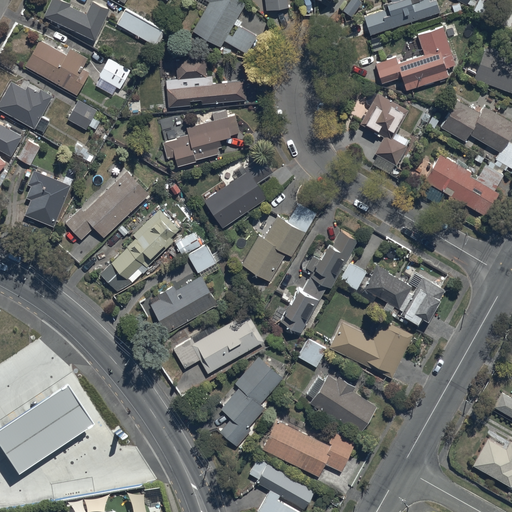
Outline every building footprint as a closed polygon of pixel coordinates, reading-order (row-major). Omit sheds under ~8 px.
[(71,5),(60,0),(52,0),(44,18),(95,41),(109,11),(92,3),(86,15),(69,7),(71,5)] [(198,0),(197,3),(207,8),(192,33),(220,49),(224,41),(247,55),(257,37),(240,27),(233,38),(228,35),(234,25),(239,28),(242,22),(237,20),(246,5),(236,0),(198,0)] [(263,0),(265,9),(285,6),(284,0),(263,0)] [(363,3),(357,0),(348,0),(341,10),(352,18),(363,3)] [(386,4),(387,8),(364,15),(367,26),(369,34),(439,11),(437,3),(413,11),(409,0),(391,0),(392,2),(386,4)] [(498,0),(480,0),(475,12),(489,19),(498,0)] [(125,10),(116,26),(158,49),(166,33),(125,10)] [(443,25),(418,34),(425,54),(397,64),(394,56),(375,63),(381,82),(402,75),(407,90),(450,75),(447,67),(456,64),(443,25)] [(66,55),(40,40),(25,67),(77,96),(90,73),(83,69),(88,60),(69,49),(66,55)] [(481,65),(475,81),(511,94),(511,57),(484,48),(482,53),(476,50),(472,62),(481,65)] [(130,70),(108,58),(97,77),(120,89),(130,70)] [(207,61),(176,62),(177,80),(206,78),(206,69),(207,69),(207,61)] [(244,83),(212,86),(211,78),(206,78),(166,82),(167,94),(168,108),(190,107),(189,103),(202,102),(202,105),(245,102),(244,83)] [(11,82),(0,102),(0,110),(35,130),(54,98),(41,90),(39,94),(28,88),(27,91),(11,82)] [(408,111),(377,93),(360,126),(383,138),(374,155),(377,156),(372,166),(390,175),(395,166),(397,167),(410,142),(395,134),(408,111)] [(97,112),(78,101),(67,119),(87,131),(89,127),(96,130),(100,122),(93,118),(97,112)] [(506,172),(508,168),(511,170),(511,145),(509,143),(511,137),(511,123),(483,105),(479,113),(456,101),(440,128),(497,162),(495,165),(506,172)] [(190,137),(164,144),(169,161),(175,159),(177,168),(197,163),(197,162),(220,155),(219,150),(223,148),(221,144),(232,141),(231,137),(240,135),(235,116),(229,118),(227,111),(212,115),(214,121),(188,128),(190,137)] [(0,146),(10,152),(21,131),(0,120),(0,146)] [(40,148),(28,140),(17,158),(30,166),(40,148)] [(88,151),(76,144),(71,152),(90,163),(93,158),(86,154),(88,151)] [(423,181),(432,186),(425,198),(438,205),(445,193),(451,197),(486,217),(499,195),(495,192),(504,176),(501,175),(504,171),(490,162),(487,168),(484,166),(476,181),(469,178),(472,173),(438,155),(423,181)] [(245,172),(203,201),(223,230),(268,199),(258,185),(273,175),(261,158),(244,170),(245,172)] [(34,171),(27,187),(31,188),(26,200),(31,202),(25,215),(54,228),(71,187),(34,171)] [(81,208),(64,223),(80,241),(94,228),(103,239),(150,197),(127,173),(84,212),(81,208)] [(257,236),(241,266),(270,282),(285,255),(292,259),(317,214),(298,203),(287,223),(277,218),(265,240),(257,236)] [(133,236),(136,239),(100,275),(114,293),(132,283),(142,273),(144,275),(149,268),(148,267),(155,261),(153,259),(168,244),(166,242),(168,240),(172,244),(174,242),(171,239),(180,231),(160,210),(133,236)] [(298,287),(279,322),(301,334),(308,321),(307,320),(315,305),(317,306),(327,288),(331,291),(339,277),(336,276),(344,262),(346,263),(358,242),(341,232),(332,249),(329,247),(322,261),(313,257),(306,269),(313,273),(303,290),(298,287)] [(194,233),(175,243),(182,256),(201,246),(194,233)] [(206,246),(187,256),(197,274),(200,273),(202,278),(215,271),(213,266),(216,264),(206,246)] [(367,274),(349,265),(339,283),(357,293),(367,274)] [(413,287),(376,268),(364,290),(403,312),(400,317),(419,327),(422,321),(428,324),(440,303),(438,303),(445,291),(415,275),(410,284),(417,288),(412,296),(409,294),(413,287)] [(162,298),(150,305),(166,334),(217,306),(201,278),(177,291),(174,286),(160,294),(162,298)] [(215,325),(173,349),(184,369),(200,361),(208,375),(264,342),(247,312),(218,329),(215,325)] [(373,339),(340,323),(329,347),(393,378),(413,335),(382,320),(373,339)] [(327,349),(306,338),(296,357),(316,368),(327,349)] [(283,379),(257,357),(234,385),(238,389),(220,411),(231,420),(219,434),(236,449),(250,432),(248,430),(265,409),(261,406),(283,379)] [(314,398),(310,404),(360,436),(377,408),(353,393),(357,388),(339,377),(337,381),(328,376),(324,381),(318,377),(307,393),(312,397),(314,398)] [(60,380),(0,419),(0,448),(13,468),(87,419),(60,380)] [(511,398),(502,393),(493,409),(511,419),(511,398)] [(345,434),(336,430),(328,445),(276,419),(261,450),(319,478),(325,465),(341,472),(355,444),(343,438),(345,434)] [(487,440),(472,467),(511,489),(511,487),(511,486),(511,444),(511,443),(506,451),(487,440)] [(270,491),(280,497),(305,511),(315,491),(257,461),(249,475),(258,480),(256,484),(270,491)] [(296,511),(278,501),(280,497),(270,491),(258,511),(296,511)]
